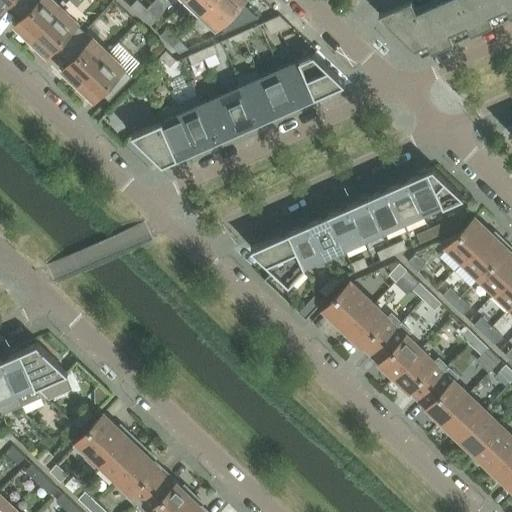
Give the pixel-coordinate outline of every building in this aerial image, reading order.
[(15,10),(24,0),(0,0),(0,8),(1,9),(7,3),(15,10)] [(30,41),(61,8),(52,0),(24,0),(15,10),(22,17),(16,23),(22,29),(19,31),(30,41)] [(147,9),(137,0),(136,0),(130,6),(140,16),(147,9)] [(199,17),(215,0),(185,0),(183,2),(199,17)] [(243,3),(246,0),(215,0),(199,17),(215,33),(220,28),(224,32),(257,17),(243,3)] [(511,0),(378,0),(383,9),(379,10),(391,21),(400,30),(420,49),(426,46),(425,46),(430,44),(433,43),(432,43),(437,40),(438,41),(465,29),(465,28),(470,26),(470,27),(472,26),(472,25),(477,23),(504,11),(509,8),(509,9),(511,8),(511,7),(511,0)] [(62,55),(84,31),(61,8),(30,41),(40,51),(42,49),(48,54),(54,48),(62,55)] [(157,18),(147,9),(140,16),(150,25),(157,18)] [(291,25),(280,14),(273,17),(279,30),(291,25)] [(279,30),(273,17),(264,21),(270,34),(279,30)] [(253,26),(240,32),(244,41),(257,35),(253,26)] [(177,37),(167,28),(160,35),(170,44),(177,37)] [(77,86),(108,53),(84,31),(62,55),(69,62),(63,68),(69,74),(66,76),(77,86)] [(244,41),(240,32),(227,38),(231,46),(244,41)] [(188,48),(178,39),(177,37),(170,44),(179,52),(188,48)] [(217,52),(214,44),(201,49),(204,58),(217,52)] [(204,58),(201,49),(188,55),(192,64),(204,58)] [(170,67),(176,60),(166,50),(157,59),(165,75),(171,68),(170,67)] [(109,100),(132,76),(108,53),(77,86),(87,96),(89,93),(95,99),(101,92),(109,100)] [(344,82),(314,53),(299,59),(315,92),(322,89),(323,91),(344,82)] [(315,92),(299,59),(280,68),(295,101),(303,98),(304,100),(316,95),(315,92)] [(296,103),(295,101),(280,68),(260,76),(275,110),(283,107),(284,109),(296,103)] [(275,110),(260,76),(257,69),(237,78),(240,85),(256,119),(263,115),(264,118),(276,112),(275,110)] [(156,80),(146,71),(137,80),(148,90),(156,80)] [(148,90),(137,80),(129,89),(139,99),(148,90)] [(256,119),(240,85),(220,94),(236,127),(243,124),(244,126),(257,121),(256,119)] [(237,130),(236,127),(220,94),(201,103),(216,136),(224,133),(225,135),(237,130)] [(216,136),(201,103),(197,95),(178,104),(197,147),(196,145),(204,142),(205,144),(217,138),(216,136)] [(197,147),(178,104),(158,113),(161,120),(177,154),(184,150),(185,153),(197,147)] [(177,154),(161,120),(139,130),(137,128),(132,133),(162,163),(178,156),(177,154)] [(463,196),(433,166),(426,169),(427,171),(420,175),(419,173),(407,178),(423,214),(463,196)] [(423,214),(407,178),(408,180),(400,183),(399,181),(388,186),(404,222),(423,214)] [(404,222),(388,186),(387,187),(388,189),(380,192),(379,190),(368,195),(384,231),(404,222)] [(384,231),(368,195),(367,196),(368,198),(361,201),(360,199),(348,204),(364,240),(384,231)] [(364,240),(348,204),(347,204),(348,206),(341,210),(340,208),(328,213),(344,249),(364,240)] [(344,249),(328,213),(329,215),(321,218),(320,216),(309,221),(325,257),(344,249)] [(463,261),(490,232),(475,217),(447,246),(463,261)] [(437,235),(453,228),(450,219),(433,226),(437,235)] [(325,257),(309,221),(308,222),(309,224),(301,227),(300,225),(289,230),(305,266),(325,257)] [(420,242),(437,235),(433,226),(416,234),(420,242)] [(305,266),(289,230),(288,231),(289,233),(282,236),(281,234),(251,247),(289,283),(305,266)] [(478,276),(506,247),(501,243),(504,240),(495,232),(493,234),(490,232),(463,261),(478,276)] [(407,248),(403,240),(390,246),(394,254),(407,248)] [(381,260),(394,254),(390,246),(377,251),(381,260)] [(494,291),(511,272),(511,252),(506,247),(478,276),(494,291)] [(425,263),(415,254),(408,261),(418,271),(425,263)] [(368,266),(364,257),(351,263),(355,272),(368,266)] [(396,281),(407,269),(399,262),(388,274),(396,281)] [(336,286),(346,276),(339,269),(329,280),(336,286)] [(510,306),(511,303),(511,272),(494,291),(510,306)] [(326,296),(336,286),(329,280),(319,290),(326,296)] [(345,334),(374,304),(350,281),(324,308),(339,322),(336,325),(345,334)] [(430,292),(419,281),(412,288),(423,299),(430,292)] [(453,304),(460,296),(450,287),(443,294),(453,304)] [(441,302),(430,292),(423,299),(434,310),(441,302)] [(305,318),(321,302),(314,295),(298,312),(305,318)] [(463,314),(470,306),(460,296),(453,304),(463,314)] [(372,353),(402,321),(401,321),(401,322),(391,313),(388,317),(374,304),(345,334),(354,342),(357,340),(364,347),(365,347),(372,353)] [(491,326),(481,316),(474,324),(484,334),(491,326)] [(392,379),(421,348),(407,335),(411,331),(402,322),(402,321),(372,353),(380,361),(380,362),(385,367),(383,370),(392,379)] [(477,336),(466,325),(459,333),(470,344),(477,336)] [(494,344),(502,336),(491,326),(484,334),(494,344)] [(481,354),(488,347),(477,336),(470,344),(481,354)] [(68,371),(58,361),(37,342),(21,349),(37,385),(68,371)] [(419,398),(449,366),(448,366),(438,357),(435,361),(421,348),(392,379),(401,387),(404,384),(409,390),(410,389),(419,398)] [(42,397),(37,385),(21,349),(9,354),(10,357),(2,360),(22,406),(42,397)] [(2,360),(2,358),(0,358),(0,408),(3,415),(22,406),(2,360)] [(511,379),(511,369),(506,363),(499,371),(510,382),(511,379)] [(439,423),(468,393),(454,380),(458,376),(448,367),(449,366),(419,398),(427,406),(432,412),(430,415),(439,423)] [(456,439),(484,409),(468,393),(439,423),(448,432),(451,429),(457,436),(455,438),(456,439)] [(79,428),(93,414),(86,407),(72,422),(79,428)] [(475,452),(501,424),(484,409),(456,439),(464,448),(467,445),(475,452)] [(101,463),(130,433),(121,424),(118,427),(103,413),(73,445),(73,446),(75,445),(83,453),(87,449),(101,463)] [(70,439),(79,428),(72,422),(63,432),(70,439)] [(489,471),(511,445),(511,435),(501,424),(475,452),(482,459),(479,462),(489,471)] [(118,479),(146,449),(146,448),(143,451),(136,444),(139,442),(130,433),(101,463),(118,479)] [(25,456),(13,444),(6,452),(18,464),(25,456)] [(511,487),(511,445),(489,471),(497,479),(500,476),(511,487)] [(44,465),(54,455),(47,449),(37,459),(44,465)] [(128,495),(137,504),(167,474),(158,466),(153,460),(155,457),(146,449),(118,479),(132,491),(128,495)] [(45,475),(32,463),(25,470),(38,482),(45,475)] [(68,474),(56,463),(49,470),(61,481),(68,474)] [(153,511),(175,511),(193,493),(184,485),(181,487),(176,482),(175,482),(167,474),(137,504),(136,506),(137,506),(138,505),(145,511),(149,511),(151,510),(153,511)] [(57,487),(45,475),(38,482),(50,494),(57,487)] [(96,501),(85,490),(78,498),(89,508),(96,501)] [(76,504),(63,493),(56,500),(69,511),(76,504)] [(206,511),(205,510),(200,505),(202,502),(193,493),(175,511),(206,511)] [(0,511),(8,511),(14,507),(0,494),(0,511)] [(107,511),(108,511),(96,501),(89,508),(93,511),(107,511)]
